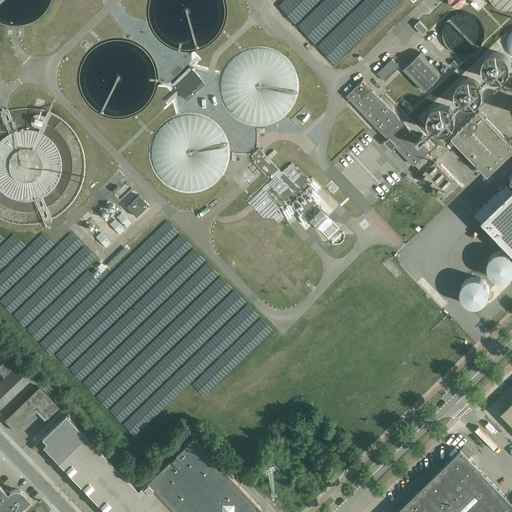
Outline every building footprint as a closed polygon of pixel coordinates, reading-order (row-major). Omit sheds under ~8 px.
[(481,0),(473,0),(471,2),(477,9),(478,9),(479,10),(485,4),(482,1),(481,0)] [(511,0),(489,0),(490,0),(491,2),(492,4),(493,4),(494,5),(495,6),(497,7),(498,8),(500,9),(502,10),(504,10),(505,10),(507,10),(508,10),(510,10),(511,10),(511,9),(511,0)] [(460,54),(461,54),(463,54),(464,54),(465,54),(467,54),(469,53),(471,53),(472,52),(473,52),(475,51),(476,50),(477,49),(479,48),(479,47),(481,45),(482,44),(482,43),(483,42),(484,40),(484,38),(484,37),(484,36),(485,34),(485,32),(485,31),(484,30),(484,28),(484,27),(483,25),(482,23),(481,21),(479,19),(477,17),(476,16),(475,15),(473,14),(471,13),(470,13),(469,13),(467,12),(465,12),(464,12),(462,12),(460,12),(459,13),(457,13),(455,14),(453,15),(452,15),(450,17),(449,18),(448,19),(447,19),(446,21),(446,22),(445,24),(444,26),(444,27),(443,29),(443,30),(443,32),(442,33),(443,35),(443,37),(443,38),(444,40),(444,42),(445,44),(446,44),(447,46),(448,47),(449,48),(451,50),(452,51),(454,52),(455,52),(456,53),(458,53),(460,54)] [(428,29),(420,20),(414,25),(423,34),(428,29)] [(227,110),(229,112),(230,113),(232,115),(234,117),(236,119),(238,120),(240,121),(242,122),(245,123),(248,124),(249,125),(252,125),(255,126),(256,126),(259,126),(262,126),(265,126),(267,125),(270,125),(273,124),(274,123),(277,122),(280,121),(282,119),(284,118),(285,117),(288,115),(290,113),(291,111),(293,108),(294,107),(295,105),(297,102),(298,99),(298,98),(299,97),(299,94),(300,91),(300,88),(300,87),(300,84),(300,81),(300,78),(299,77),(299,74),(298,71),(297,70),(296,67),(294,65),(294,64),(292,61),(290,59),(289,58),(287,56),(286,55),(284,53),(283,52),(280,51),(278,49),(277,49),(274,48),(271,47),(269,46),(266,45),(264,45),(263,45),(260,45),(257,45),(256,45),(253,45),(250,46),(247,47),(246,47),(245,48),(242,49),(240,50),(237,52),(236,53),(234,54),(232,56),(231,57),(229,59),(228,60),(226,63),(225,64),(224,66),(223,69),(221,72),(221,73),(221,74),(220,77),(220,78),(219,81),(219,84),(219,87),(219,90),(219,91),(220,93),(220,95),(221,97),(221,100),(223,102),(224,105),(224,106),(226,108),(227,110)] [(508,57),(507,56),(505,55),(505,54),(503,53),(502,52),(500,52),(499,51),(497,51),(496,51),(495,51),(494,52),(492,52),(491,53),(490,53),(488,54),(487,56),(486,57),(485,58),(484,59),(484,60),(483,61),(483,62),(483,64),(483,65),(483,67),(483,68),(484,69),(484,70),(485,72),(486,73),(487,74),(488,75),(489,76),(491,77),(492,78),(494,78),(496,78),(497,78),(499,78),(500,78),(502,77),(503,77),(504,76),(506,75),(507,74),(507,73),(508,72),(509,70),(510,69),(510,68),(510,67),(510,66),(510,65),(510,63),(510,62),(510,61),(509,60),(509,59),(508,58),(508,57)] [(442,73),(421,52),(403,69),(424,91),(442,73)] [(385,81),(399,66),(392,59),(377,73),(385,81)] [(180,93),(186,100),(204,82),(194,71),(176,89),(177,90),(165,101),(168,104),(180,93)] [(460,101),(461,102),(462,103),(463,103),(464,104),(466,104),(467,105),(468,105),(470,105),(472,105),(473,104),(474,104),(475,104),(477,103),(477,102),(479,101),(480,100),(481,98),(482,97),(482,96),(483,94),(483,93),(483,92),(483,90),(483,89),(483,88),(483,86),(482,85),(481,83),(480,82),(479,81),(478,80),(476,79),(475,78),(473,77),(472,77),(470,77),(468,77),(467,77),(465,78),(463,78),(462,79),(461,80),(459,81),(458,82),(457,84),(457,85),(456,86),(456,87),(456,88),(455,90),(455,92),(456,93),(456,94),(456,95),(457,97),(457,98),(458,99),(460,101)] [(454,182),(427,154),(430,151),(363,79),(348,93),(415,165),(416,164),(443,193),(454,182)] [(453,110),(452,109),(451,108),(450,107),(449,107),(448,106),(447,106),(446,105),(444,105),(443,105),(442,105),(439,105),(438,105),(436,106),(435,106),(435,107),(433,108),(431,109),(430,111),(430,112),(429,113),(429,115),(428,115),(428,117),(428,118),(428,119),(428,120),(428,121),(429,123),(429,124),(430,126),(431,127),(432,128),(434,129),(434,130),(436,131),(437,131),(438,132),(440,132),(441,132),(443,132),(445,132),(446,132),(448,131),(449,130),(451,129),(452,128),(453,127),(454,125),(455,123),(455,122),(456,120),(456,118),(456,117),(455,115),(455,113),(454,113),(454,112),(454,111),(453,110)] [(30,108),(27,108),(23,108),(20,108),(18,109),(13,109),(10,110),(7,111),(4,113),(0,114),(0,216),(0,217),(3,218),(7,220),(10,221),(13,221),(16,222),(20,223),(23,223),(25,223),(28,223),(32,223),(35,222),(38,221),(42,221),(43,220),(47,219),(50,218),(53,216),(56,215),(59,213),(63,210),(65,207),(68,205),(70,202),(71,201),(73,198),(75,195),(77,193),(78,189),(79,186),(81,183),(81,180),(82,178),(83,175),(83,172),(83,168),(83,166),(83,165),(83,161),(83,158),(82,155),(82,151),(81,148),(79,145),(79,143),(77,140),(76,137),(74,134),(73,133),(71,130),(69,127),(67,125),(64,123),(61,120),(59,118),(56,116),(53,115),(50,113),(47,112),(44,111),(42,110),(39,109),(35,109),(34,109),(30,108)] [(511,144),(480,111),(451,138),(488,175),(511,151),(511,144)] [(156,179),(158,181),(159,182),(161,184),(163,186),(166,188),(167,189),(169,190),(172,192),(174,193),(179,194),(181,195),(183,195),(186,196),(189,196),(191,196),(194,196),(196,196),(199,195),(201,194),(204,194),(207,192),(208,192),(211,190),(212,190),(214,188),(217,186),(219,184),(221,182),(223,180),(224,179),(225,177),(227,174),(227,173),(229,170),(230,168),(230,165),(231,163),(231,160),(232,158),(232,156),(232,153),(232,152),(231,149),(231,146),(230,143),(229,141),(229,139),(228,136),(226,134),(226,133),(225,131),(223,129),(222,128),(220,126),(219,125),(217,123),(215,121),(214,120),(211,119),(209,117),(206,116),(205,115),(202,114),(201,114),(198,113),(196,113),(193,113),(191,113),(189,113),(186,113),(183,113),(182,114),(179,114),(176,115),(174,116),(172,117),(170,118),(168,119),(166,121),(164,122),(162,124),(160,125),(159,126),(158,129),(157,130),(155,132),(154,135),(152,137),(152,139),(151,141),(150,143),(150,145),(149,147),(149,150),(149,153),(149,156),(149,157),(149,160),(149,161),(150,164),(150,166),(151,168),(152,170),(153,172),(154,175),(156,178),(156,179)] [(274,150),(267,157),(269,159),(276,153),(274,150)] [(256,183),(251,177),(244,183),(249,189),(256,183)] [(511,249),(511,185),(507,180),(475,211),(511,249)] [(139,195),(127,207),(136,216),(148,204),(139,195)] [(298,205),(314,214),(319,205),(303,196),(298,205)] [(314,224),(318,229),(321,232),(329,240),(329,239),(339,230),(339,229),(332,221),(329,218),(327,217),(326,215),(324,213),(322,211),(320,209),(319,209),(318,210),(309,219),(313,223),(314,224)] [(295,211),(283,216),(287,225),(299,220),(295,211)] [(493,275),(495,279),(498,282),(502,284),(506,284),(510,284),(511,282),(511,261),(507,259),(503,259),(499,261),(496,263),(494,267),(493,271),(493,275)] [(463,301),(465,305),(468,308),(472,310),(477,310),(482,309),(485,307),(488,303),(490,299),(490,295),(488,290),(486,287),(482,284),(477,283),(473,283),(469,285),(466,288),(463,292),(463,296),(463,301)] [(18,365),(10,356),(0,365),(0,369),(6,376),(0,382),(0,403),(2,406),(31,378),(18,365)] [(48,417),(58,406),(40,387),(5,420),(16,431),(40,408),(48,417)] [(511,401),(502,412),(511,422),(511,401)] [(177,511),(148,481),(139,489),(86,435),(66,414),(41,438),(45,442),(42,445),(58,461),(106,511),(177,511)] [(148,481),(177,511),(258,511),(263,508),(194,436),(148,481)] [(36,451),(42,445),(45,442),(41,438),(32,447),(36,451)] [(395,511),(511,511),(511,503),(460,450),(395,511)] [(18,511),(30,500),(22,492),(21,491),(20,490),(19,490),(18,490),(17,489),(16,489),(15,489),(13,489),(12,490),(11,490),(10,491),(9,492),(7,494),(0,485),(0,511),(18,511)]
